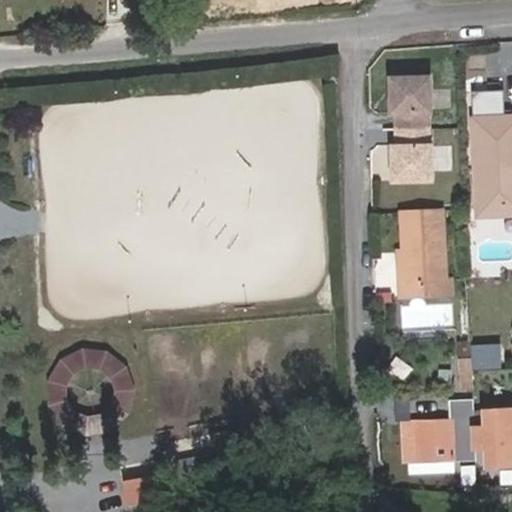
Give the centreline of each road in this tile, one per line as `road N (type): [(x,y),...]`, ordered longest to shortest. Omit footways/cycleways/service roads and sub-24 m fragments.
road 1 (residential): [(408,511),(360,478),(347,27)]
road 2 (residential): [(0,58),(347,27)]
